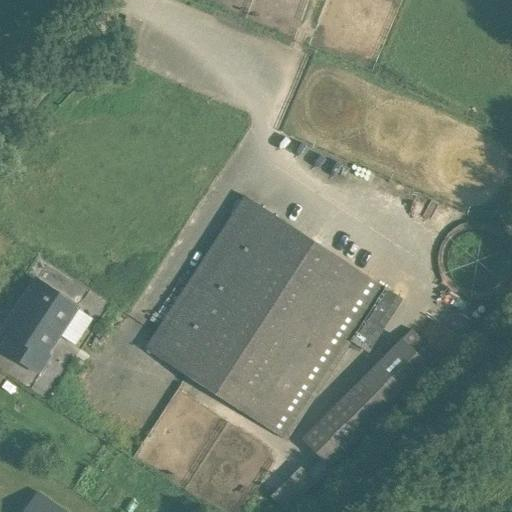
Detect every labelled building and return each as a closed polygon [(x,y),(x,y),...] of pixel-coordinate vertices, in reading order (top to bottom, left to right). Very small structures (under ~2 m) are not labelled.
[(287,441),(348,346),(360,354),(363,348),(369,352),(404,300),(245,197),(146,349),(287,441)] [(78,309),(36,282),(4,331),(12,336),(2,350),(40,375),(50,360),(46,357),(78,309)] [(432,368),(404,340),(304,441),(333,469),(433,369),(432,368)] [(291,508),(320,477),(304,462),(275,493),(291,508)] [(64,511),(39,494),(26,511),(64,511)]
